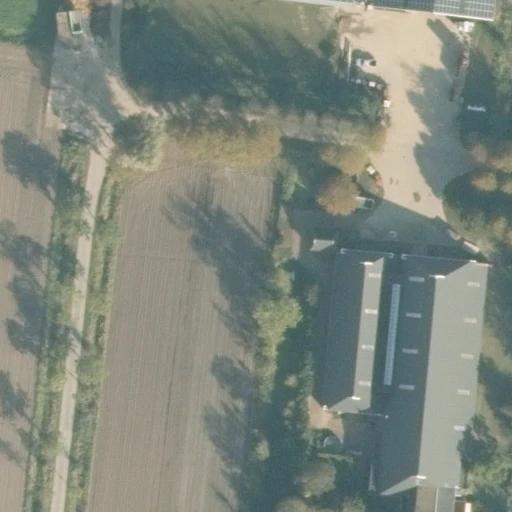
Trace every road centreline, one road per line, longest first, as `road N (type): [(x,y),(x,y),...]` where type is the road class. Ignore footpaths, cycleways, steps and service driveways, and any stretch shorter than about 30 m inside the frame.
road 1 (unclassified): [(57,511),(94,168),(128,122)]
road 2 (unclassified): [(511,167),(199,112),(169,109),(128,122)]
